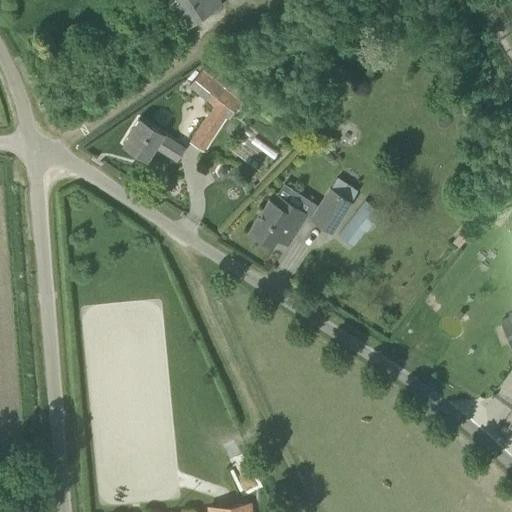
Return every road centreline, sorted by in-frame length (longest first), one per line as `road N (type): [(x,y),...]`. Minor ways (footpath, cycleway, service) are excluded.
road 1 (unclassified): [(511,468),(408,381),(31,143)]
road 2 (unclassified): [(62,511),(31,143)]
road 3 (track): [(311,511),(175,230)]
